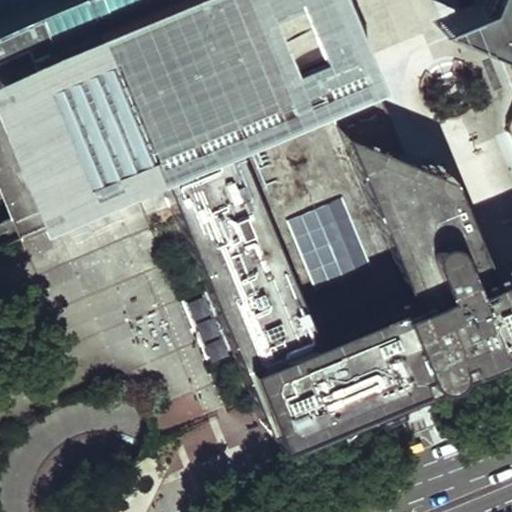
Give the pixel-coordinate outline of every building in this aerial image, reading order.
[(233,131),(362,77),(348,39),(340,42),(323,0),(0,0),(0,38),(1,38),(0,35),(0,29),(7,27),(10,34),(15,32),(20,42),(0,50),(0,95),(46,206),(102,183),(152,164),(233,131)] [(355,36),(339,0),(323,0),(340,42),(348,39),(355,36)] [(495,40),(501,43),(508,30),(511,28),(511,0),(453,0),(463,19),(461,23),(466,25),(470,23),(492,36),(495,40)] [(0,29),(0,35),(1,38),(10,34),(7,27),(0,29)] [(511,28),(508,30),(501,43),(499,50),(511,80),(511,118),(506,125),(505,130),(509,132),(511,138),(511,28)] [(362,77),(233,131),(304,310),(402,273),(333,106),(394,130),(372,72),(362,77)] [(233,131),(152,164),(249,398),(259,423),(271,418),(274,424),(279,421),(285,433),(327,415),(345,388),(413,359),(417,363),(420,365),(427,370),(434,370),(440,367),(445,362),(446,358),(447,354),(447,345),(455,342),(451,331),(445,318),(451,315),(478,336),(496,328),(502,321),(504,317),(505,313),(505,304),(487,261),(481,263),(435,150),(402,151),(394,130),(333,106),(402,273),(304,310),(233,131)] [(345,388),(327,415),(362,400),(511,339),(511,251),(487,261),(505,304),(505,313),(504,317),(502,321),(496,328),(478,336),(451,315),(445,318),(451,331),(455,342),(447,345),(447,354),(446,358),(445,362),(440,367),(434,370),(427,370),(420,365),(417,363),(413,359),(345,388)] [(199,342),(219,335),(204,294),(185,301),(199,342)] [(201,343),(208,363),(227,357),(221,337),(201,343)]
